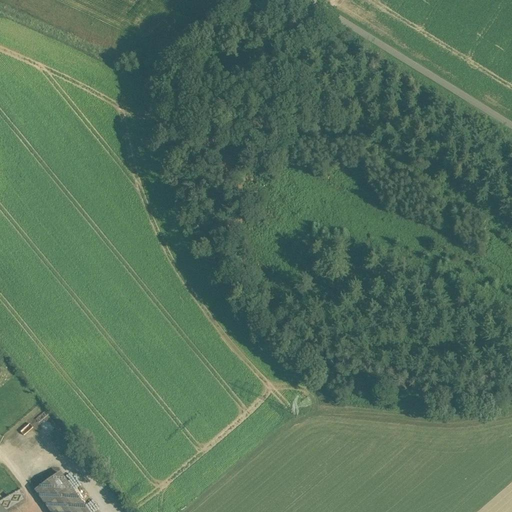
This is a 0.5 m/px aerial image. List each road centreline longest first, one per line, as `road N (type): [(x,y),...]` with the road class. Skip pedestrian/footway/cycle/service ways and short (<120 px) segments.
road 1 (track): [(511,407),(464,416),(319,412),(272,433),(184,511)]
road 2 (unclassified): [(511,125),(314,0)]
